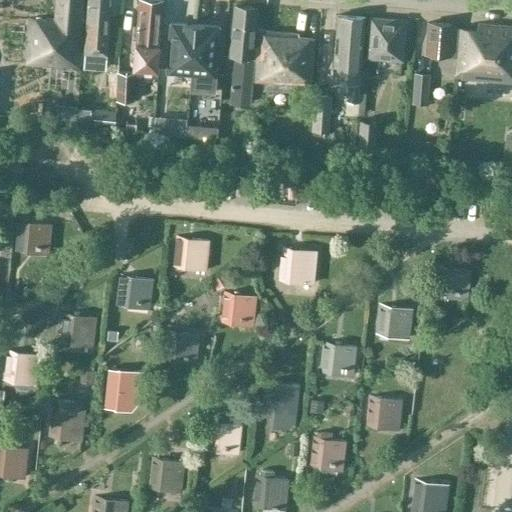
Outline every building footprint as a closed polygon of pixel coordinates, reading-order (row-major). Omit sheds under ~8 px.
[(82,67),(86,0),(55,0),(55,17),(46,17),(46,21),(31,20),(28,63),(82,67)] [(108,56),(110,0),(88,0),(85,55),(108,56)] [(157,68),(162,0),(160,0),(140,0),(136,67),(157,68)] [(252,56),(256,8),(235,6),(230,56),(236,56),(234,82),(236,82),(235,101),(251,102),(254,57),(252,56)] [(358,94),(363,17),(337,15),(332,82),(348,83),(346,102),(357,103),(358,94)] [(368,56),(403,59),(405,20),(371,18),(368,56)] [(164,90),(189,91),(194,25),(169,23),(164,90)] [(453,25),(429,23),(426,52),(450,54),(458,55),(460,28),(453,27),(453,25)] [(476,30),(461,29),(457,76),(511,80),(511,25),(477,23),(476,30)] [(218,27),(194,25),(189,91),(213,93),(218,27)] [(310,83),(313,39),(299,38),(299,33),(260,30),(256,79),(310,83)] [(136,71),(117,70),(116,84),(116,99),(134,100),(136,71)] [(430,73),(414,72),(412,103),(428,104),(430,73)] [(109,84),(108,99),(116,99),(116,84),(109,84)] [(329,132),(331,95),(314,93),(311,130),(312,130),(311,143),(324,144),(325,132),(329,132)] [(358,94),(357,103),(365,103),(366,94),(358,94)] [(90,109),(89,125),(114,127),(115,111),(90,109)] [(154,116),(153,132),(169,134),(170,118),(154,116)] [(378,121),(360,119),(358,148),(375,150),(378,121)] [(186,123),(185,135),(215,138),(216,125),(186,123)] [(311,131),(304,130),(298,135),(298,145),(310,146),(311,131)] [(439,141),(426,140),(425,155),(437,156),(439,141)] [(51,249),(54,226),(23,222),(19,250),(31,252),(31,247),(51,249)] [(207,270),(210,240),(178,237),(176,267),(207,270)] [(317,249),(282,246),(279,281),(314,284),(317,249)] [(468,291),(471,266),(439,263),(436,292),(447,294),(448,289),(468,291)] [(152,304),(155,279),(123,275),(119,304),(130,305),(131,301),(152,304)] [(255,317),(257,293),(225,290),(223,319),(233,320),(233,315),(255,317)] [(410,330),(413,306),(382,302),(378,331),(390,333),(391,327),(410,330)] [(93,346),(96,318),(64,314),(60,342),(93,346)] [(163,359),(176,360),(177,355),(197,357),(199,333),(167,329),(163,359)] [(355,368),(357,344),(326,340),(323,370),(335,371),(335,365),(355,368)] [(441,383),(463,384),(465,352),(443,351),(441,383)] [(38,380),(41,357),(8,353),(5,381),(18,383),(18,378),(38,380)] [(111,368),(107,406),(120,407),(121,399),(139,401),(140,396),(142,371),(111,368)] [(262,385),(259,416),(267,417),(266,426),(286,428),(294,423),(298,384),(271,381),(271,386),(262,385)] [(400,423),(402,398),(370,394),(367,423),(379,425),(379,421),(400,423)] [(53,405),(50,435),(63,437),(62,432),(82,434),(85,409),(74,408),(75,400),(54,397),(53,405)] [(239,446),(242,423),(211,418),(207,447),(218,449),(219,443),(239,446)] [(342,464),(346,441),(313,436),(309,465),(322,467),(323,461),(342,464)] [(27,471),(29,447),(0,444),(0,472),(6,473),(6,469),(27,471)] [(162,480),(182,483),(185,460),(153,456),(150,484),(161,485),(162,480)] [(257,473),(253,502),(263,503),(261,511),(283,511),(284,506),(285,506),(289,477),(257,473)] [(414,478),(411,508),(422,509),(421,511),(440,511),(441,511),(442,511),(446,482),(414,478)] [(127,511),(129,498),(96,494),(94,511),(127,511)]
